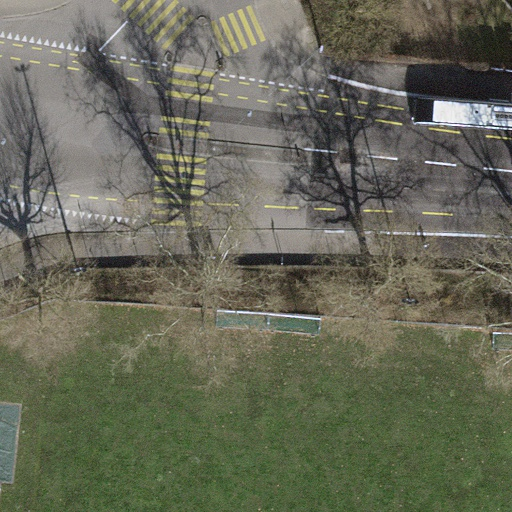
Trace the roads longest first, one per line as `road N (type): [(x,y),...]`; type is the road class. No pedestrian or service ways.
road 1 (tertiary): [(38,121),(180,143),(315,151)]
road 2 (tertiary): [(315,151),(511,174)]
road 3 (residential): [(315,151),(245,54),(220,0)]
road 4 (residential): [(38,121),(145,0)]
